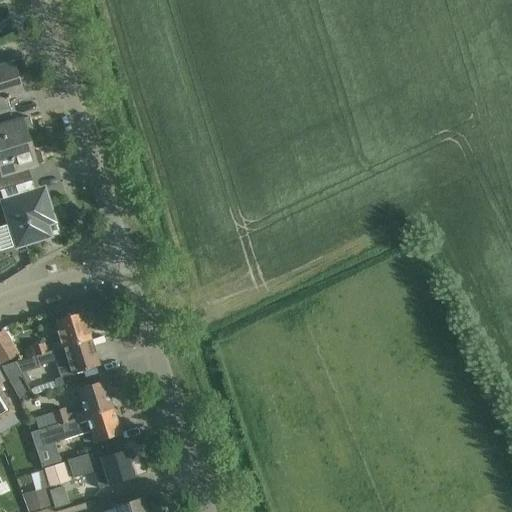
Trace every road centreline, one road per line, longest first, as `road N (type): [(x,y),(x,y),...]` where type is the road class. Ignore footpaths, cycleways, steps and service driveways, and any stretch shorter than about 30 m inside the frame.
road 1 (residential): [(126,264),(39,0)]
road 2 (residential): [(207,511),(126,264)]
road 3 (residential): [(0,305),(126,264)]
